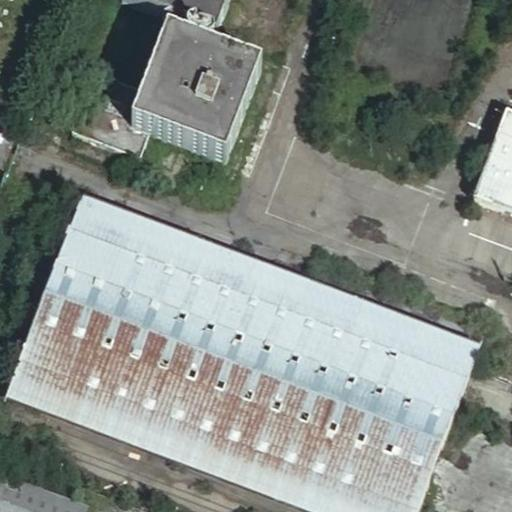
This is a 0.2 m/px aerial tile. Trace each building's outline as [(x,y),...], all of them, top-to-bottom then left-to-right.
[(127,0),(123,10),(215,44),(231,0),(127,0)] [(95,83),(73,141),(140,166),(149,142),(224,169),(260,77),(167,42),(144,101),(95,83)] [(65,79),(44,70),(35,93),(57,101),(65,79)] [(511,122),(504,120),(495,144),(511,150),(511,122)] [(511,150),(495,144),(472,207),(511,221),(511,150)] [(81,199),(7,400),(312,511),(414,511),(477,344),(81,199)] [(0,511),(66,511),(0,487),(0,511)]
